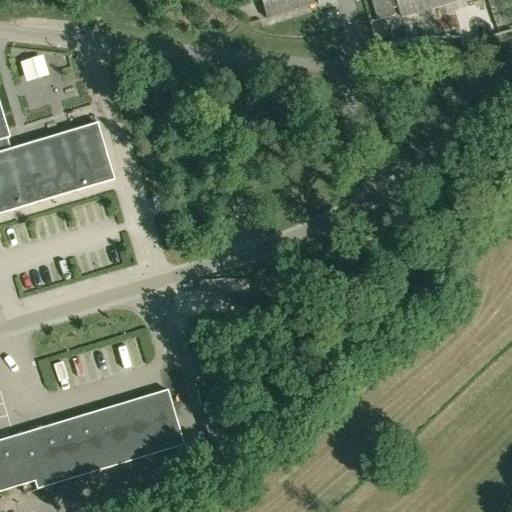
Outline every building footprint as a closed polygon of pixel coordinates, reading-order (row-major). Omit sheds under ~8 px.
[(259,0),(266,18),(313,4),(312,0),(259,0)] [(372,0),(379,20),(400,14),(401,17),(459,0),(372,0)] [(0,213),(113,179),(96,123),(5,149),(2,141),(9,139),(0,109),(0,213)] [(204,315),(176,323),(216,460),(241,453),(218,376),(221,375),(204,315)] [(0,492),(33,482),(36,490),(43,488),(183,447),(167,391),(0,440),(0,492)]
